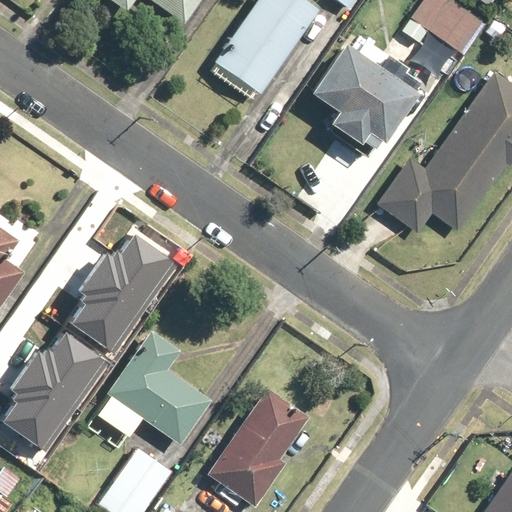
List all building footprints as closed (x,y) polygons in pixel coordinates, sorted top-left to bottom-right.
[(191,0),(114,0),(127,9),(133,0),(145,0),(176,21),(191,0)] [(253,0),(211,61),(256,92),(313,11),(297,0),(253,0)] [(334,0),(349,9),(354,0),(334,0)] [(450,0),(420,0),(410,16),(462,52),(483,23),(450,0)] [(412,93),(339,42),(305,91),(336,112),(329,123),(356,142),(363,131),(378,141),(412,93)] [(511,89),(487,73),(423,168),(407,157),(375,204),(418,233),(432,212),(458,229),(503,163),(510,167),(511,163),(511,89)] [(81,291),(61,319),(109,352),(172,259),(125,227),(111,248),(102,242),(72,285),(81,291)] [(0,229),(0,300),(33,251),(0,229)] [(203,398),(164,372),(183,344),(152,324),(134,352),(133,351),(105,393),(176,439),(203,398)] [(13,392),(0,410),(0,424),(41,453),(105,360),(58,328),(44,349),(35,342),(5,386),(13,392)] [(265,392),(210,472),(251,499),(305,419),(265,392)] [(135,447),(98,501),(114,511),(144,511),(172,472),(135,447)] [(511,511),(511,470),(482,511),(511,511)] [(0,493),(0,511),(4,511),(12,502),(0,493)]
